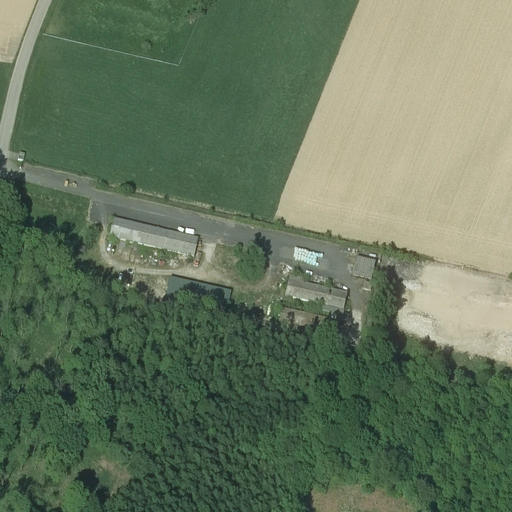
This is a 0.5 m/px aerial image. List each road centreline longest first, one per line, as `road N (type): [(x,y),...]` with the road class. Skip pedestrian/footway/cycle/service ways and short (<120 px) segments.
road 1 (track): [(0,169),(511,294)]
road 2 (unclassified): [(45,0),(19,69),(0,162)]
